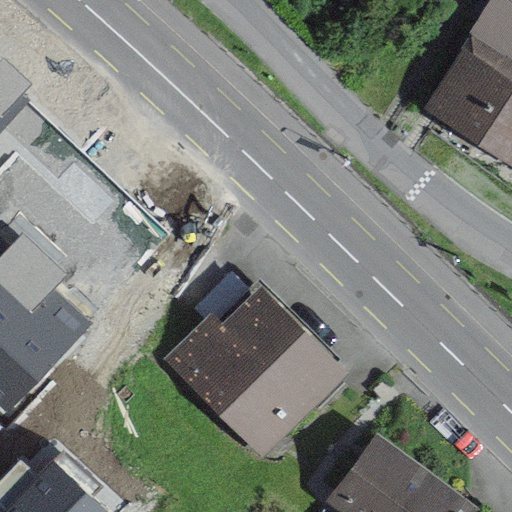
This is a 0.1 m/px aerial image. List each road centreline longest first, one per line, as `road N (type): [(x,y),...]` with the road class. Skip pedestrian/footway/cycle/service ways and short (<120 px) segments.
road 1 (primary): [(79,0),(511,411)]
road 2 (unclassified): [(230,0),(392,164),(511,251)]
